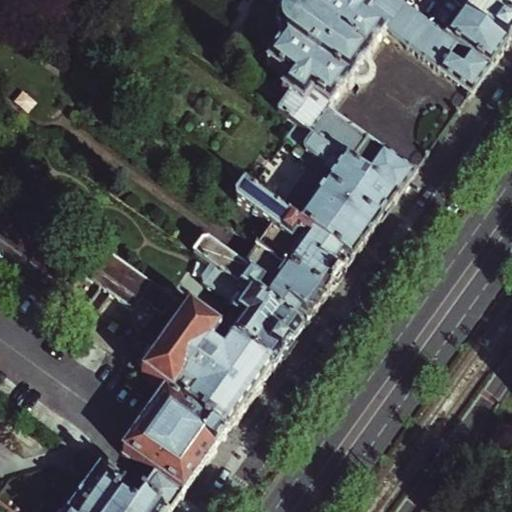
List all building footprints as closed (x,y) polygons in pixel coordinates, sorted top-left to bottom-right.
[(198,0),(181,25),(220,53),(244,20),(237,15),(247,0),(198,0)] [(244,20),(257,0),(247,0),(237,15),(244,20)] [(386,35),(473,97),(492,71),(426,23),(392,0),(376,0),(370,9),(357,0),(347,0),(344,6),(336,0),(313,0),(303,13),(300,12),(293,11),(290,11),(284,14),(282,16),(278,21),(277,27),(278,34),(279,37),(283,42),(266,67),(279,77),(288,84),(281,94),(288,100),(277,116),(297,131),(398,202),(417,175),(330,113),(347,90),(350,92),(371,62),(368,60),(386,35)] [(492,71),(511,42),(511,25),(476,0),(442,0),(426,23),(492,71)] [(511,0),(476,0),(511,25),(511,0)] [(288,84),(279,77),(272,87),(281,94),(288,84)] [(83,121),(255,245),(328,298),(352,265),(279,210),(108,85),(83,121)] [(279,210),(352,265),(398,202),(297,131),(287,144),(303,155),(298,161),(309,169),(279,210)] [(184,249),(212,268),(303,333),(328,298),(255,245),(241,264),(207,240),(197,239),(193,244),(190,241),(184,249)] [(130,369),(165,395),(227,440),(233,431),(264,388),(274,374),(212,330),(170,300),(96,247),(72,282),(127,322),(142,301),(165,318),(130,369)] [(212,330),(274,374),(303,333),(212,268),(203,280),(204,288),(227,304),(227,308),(212,330)] [(140,500),(155,511),(175,511),(183,501),(227,440),(165,395),(122,456),(155,479),(140,500)] [(155,511),(140,500),(101,473),(73,511),(155,511)]
